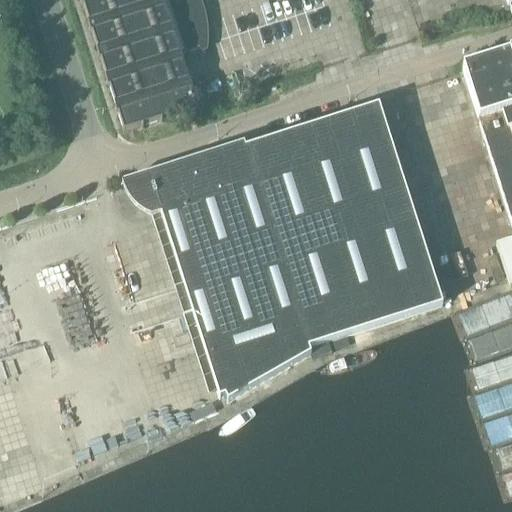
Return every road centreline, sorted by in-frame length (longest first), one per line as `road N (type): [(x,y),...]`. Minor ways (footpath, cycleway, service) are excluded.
road 1 (unclassified): [(101,174),(511,45)]
road 2 (unclassified): [(101,174),(44,0)]
